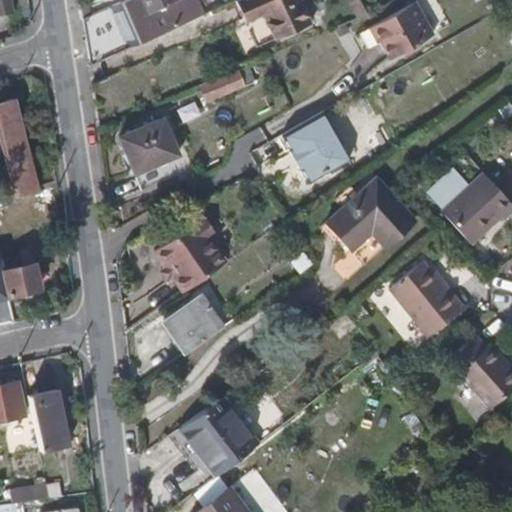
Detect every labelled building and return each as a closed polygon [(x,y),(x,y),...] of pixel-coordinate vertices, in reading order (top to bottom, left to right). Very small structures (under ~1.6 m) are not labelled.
[(19,13),(17,0),(2,0),(4,15),(19,13)] [(93,13),(90,4),(89,0),(82,3),(84,17),(93,13)] [(192,5),(190,0),(123,0),(93,13),(84,17),(91,63),(157,33),(197,15),(192,5)] [(308,17),(300,0),(233,0),(244,23),(263,14),(271,32),(308,17)] [(433,35),(413,2),(367,28),(375,43),(379,42),(390,60),(433,35)] [(274,40),(311,23),(308,17),(271,32),(274,40)] [(210,101),(258,80),(253,66),(204,86),(210,101)] [(30,166),(14,102),(0,105),(0,124),(6,146),(19,194),(37,189),(30,166)] [(355,157),(327,109),(286,133),(295,150),(300,148),(307,163),(304,165),(314,181),(355,157)] [(192,166),(167,121),(126,144),(151,189),(192,166)] [(307,163),(300,148),(295,150),(292,152),(300,167),(304,165),(307,163)] [(472,248),(511,212),(511,206),(483,174),(440,211),(472,248)] [(411,225),(373,183),(322,226),(322,229),(347,257),(367,240),(379,254),(411,225)] [(23,212),(19,197),(0,201),(0,204),(4,219),(23,212)] [(231,258),(215,233),(222,229),(210,211),(158,244),(171,263),(178,273),(187,287),(231,258)] [(302,274),(316,263),(306,250),(292,261),(302,274)] [(40,287),(35,265),(31,251),(20,255),(22,267),(3,272),(8,295),(40,287)] [(178,273),(171,263),(164,268),(170,277),(178,273)] [(460,308),(431,273),(426,276),(417,264),(385,289),(386,290),(401,308),(424,336),(460,308)] [(220,326),(199,295),(164,319),(185,350),(220,326)] [(511,377),(505,370),(496,360),(500,355),(489,343),(485,346),(474,334),(447,358),(447,359),(489,407),(511,386),(511,377)] [(509,366),(500,355),(496,360),(505,370),(509,366)] [(0,418),(25,414),(18,382),(0,385),(0,418)] [(68,443),(56,387),(27,392),(39,450),(68,443)] [(256,444),(221,395),(174,426),(212,477),(256,444)] [(68,494),(66,481),(58,482),(46,483),(48,497),(68,494)] [(48,497),(46,483),(10,488),(10,502),(48,497)] [(251,511),(230,485),(194,511),(251,511)]
